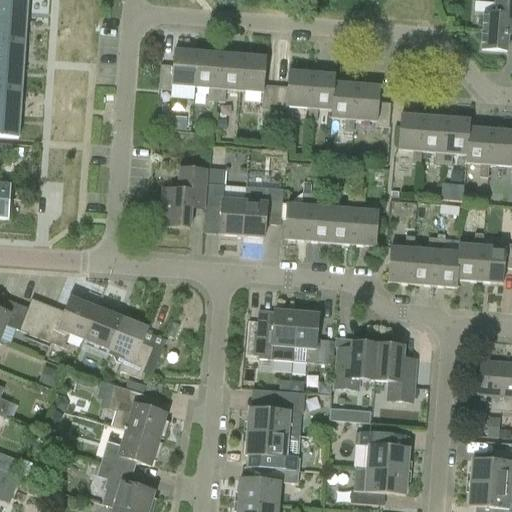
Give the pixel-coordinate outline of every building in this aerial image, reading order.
[(0,0),(0,20),(25,22),(26,0),(0,0)] [(511,3),(493,2),(492,16),(484,15),(481,51),(507,53),(508,38),(511,35),(511,34),(511,3)] [(0,44),(24,46),(25,22),(0,20),(0,44)] [(0,67),(22,69),(24,46),(0,44),(0,67)] [(171,92),(171,87),(194,89),(197,54),(174,53),(173,68),(161,67),(159,91),(171,92)] [(194,89),(208,90),(207,103),(216,104),(220,56),(197,54),(194,89)] [(225,92),(240,93),(243,58),(220,56),(216,104),(224,104),(225,92)] [(240,93),(262,95),(261,111),(273,112),(276,88),(264,87),(266,60),(243,58),(240,93)] [(0,91),(20,93),(22,69),(0,67),(0,91)] [(287,89),(276,88),(273,112),(286,113),(286,109),(309,111),(312,76),(289,74),(287,89)] [(316,124),(317,111),(331,112),(334,85),(335,78),(312,76),(309,111),(308,123),(316,124)] [(353,135),(354,122),(356,87),(334,85),(331,112),(330,120),(345,121),(344,134),(353,135)] [(391,105),(379,104),(380,89),(356,87),(354,122),(376,124),(376,128),(389,129),(391,105)] [(0,115),(19,117),(20,93),(0,91),(0,115)] [(0,139),(17,141),(19,117),(0,115),(0,139)] [(420,167),(421,154),(424,119),(400,117),(398,152),(412,153),(411,166),(420,167)] [(421,154),(435,155),(434,168),(443,168),(446,121),(424,119),(421,154)] [(216,120),(215,131),(226,131),(227,121),(216,120)] [(451,169),(452,156),(466,157),(469,131),(470,123),(446,121),(443,168),(451,169)] [(488,180),(489,167),(491,132),(469,131),(466,157),(465,165),(480,167),(479,179),(488,180)] [(511,134),(491,132),(489,167),(511,169),(511,174),(511,173),(511,134)] [(22,146),(0,144),(0,157),(22,159),(22,146)] [(178,169),(177,192),(162,191),(160,228),(189,230),(191,211),(204,212),(207,171),(178,169)] [(208,186),(205,234),(220,235),(219,237),(241,239),(245,189),(223,187),(224,172),(210,171),(208,186)] [(10,188),(0,187),(0,220),(7,221),(10,188)] [(245,189),(241,239),(264,240),(265,226),(269,226),(269,215),(281,216),(283,192),(245,189)] [(286,207),(284,242),(307,244),(311,196),(302,195),(301,208),(286,207)] [(311,196),(307,244),(330,245),(332,210),(319,209),(319,197),(311,196)] [(332,210),(330,245),(352,247),(356,200),(347,199),(346,211),(332,210)] [(356,200),(352,247),(376,249),(378,214),(364,213),(365,200),(356,200)] [(474,236),(473,248),(459,247),(456,290),(457,282),(480,284),(482,249),(483,236),(474,236)] [(406,238),(405,251),(390,250),(387,285),(411,287),(414,252),(415,239),(406,238)] [(428,253),(414,252),(411,287),(433,288),(437,241),(429,240),(428,253)] [(458,255),(445,254),(446,241),(437,241),(433,288),(456,290),(459,247),(458,247),(458,255)] [(511,246),(506,246),(505,251),(482,249),(480,284),(503,286),(504,270),(511,270),(511,246)] [(0,342),(6,327),(19,332),(28,310),(2,300),(0,305),(0,342)] [(69,336),(82,342),(95,310),(70,300),(62,320),(51,315),(41,341),(63,350),(69,336)] [(19,332),(30,337),(40,311),(29,306),(28,310),(19,332)] [(121,321),(95,310),(82,342),(108,352),(121,321)] [(30,337),(41,341),(51,315),(40,311),(30,337)] [(258,361),(292,364),(296,315),(274,313),(273,325),(257,324),(256,336),(255,336),(253,357),(259,358),(258,361)] [(318,317),(296,315),(292,364),(327,366),(329,343),(316,342),(318,317)] [(108,352),(110,353),(108,356),(114,358),(116,363),(121,365),(119,372),(141,381),(152,350),(140,345),(146,331),(121,321),(108,352)] [(359,393),(360,382),(374,383),(377,347),(351,345),(351,350),(336,349),(333,391),(359,393)] [(417,361),(402,360),(403,349),(377,347),(374,383),(387,384),(385,403),(414,405),(417,361)] [(477,396),(491,398),(490,413),(500,413),(504,365),(479,363),(477,396)] [(511,404),(511,365),(504,365),(500,413),(511,414),(511,404)] [(0,388),(0,416),(6,419),(11,405),(0,400),(0,399),(4,390),(0,388)] [(111,429),(124,433),(157,442),(165,417),(151,413),(155,400),(114,388),(107,411),(116,414),(111,429)] [(258,398),(257,412),(249,411),(247,434),(299,438),(300,415),(303,415),(304,402),(258,398)] [(332,420),(372,422),(372,411),(332,410),(332,420)] [(500,437),(500,419),(487,418),(487,437),(500,437)] [(124,433),(119,447),(107,443),(100,466),(133,475),(136,464),(150,468),(157,442),(124,433)] [(261,459),(260,471),(298,474),(299,462),(297,462),(299,438),(247,434),(245,458),(261,459)] [(406,474),(408,451),(409,439),(355,435),(353,470),(355,470),(367,471),(406,474)] [(511,452),(493,451),(492,464),(472,462),(470,485),(510,488),(511,475),(511,452)] [(0,476),(18,484),(20,484),(27,466),(0,455),(0,476)] [(101,508),(111,511),(116,511),(147,511),(153,494),(139,490),(143,478),(133,475),(100,466),(96,479),(106,481),(103,491),(105,492),(101,508)] [(405,497),(406,474),(367,471),(355,470),(353,493),(351,493),(350,505),(378,507),(379,495),(405,497)] [(260,471),(260,483),(239,481),(238,505),(278,508),(279,485),(297,486),(298,474),(260,471)] [(0,502),(9,506),(18,484),(0,476),(0,502)] [(511,511),(511,500),(509,501),(510,488),(470,485),(468,509),(475,509),(475,511),(511,511)]
